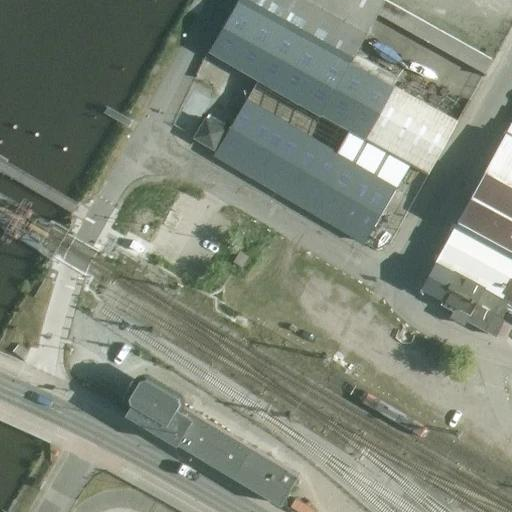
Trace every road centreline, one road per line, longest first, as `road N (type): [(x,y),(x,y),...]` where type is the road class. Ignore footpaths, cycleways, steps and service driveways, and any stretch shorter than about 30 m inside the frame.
road 1 (residential): [(141,142),(395,291),(511,70)]
road 2 (residential): [(141,142),(63,286),(34,400)]
road 3 (secondary): [(34,400),(243,511)]
road 4 (residential): [(220,0),(141,142)]
